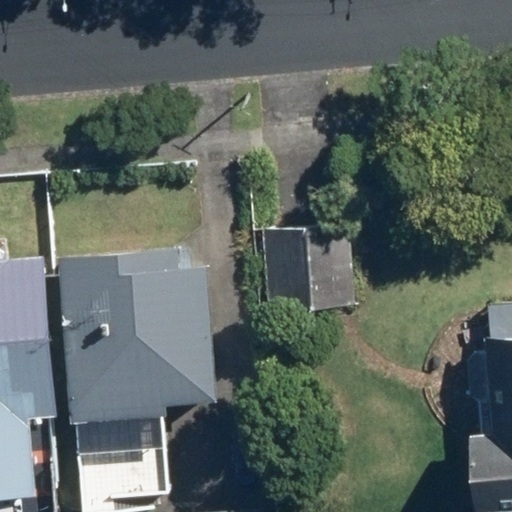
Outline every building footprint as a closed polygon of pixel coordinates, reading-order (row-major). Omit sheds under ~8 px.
[(358,216),(262,224),(265,309),(364,301),(358,216)] [(179,244),(62,254),(76,421),(175,413),(172,401),(221,397),(210,261),(181,263),(179,244)] [(49,251),(0,255),(0,496),(42,492),(35,415),(64,412),(49,251)] [(465,359),(478,511),(491,511),(511,510),(511,296),(485,299),(489,344),(478,345),(465,359)] [(265,511),(265,503),(180,506),(180,511),(265,511)]
